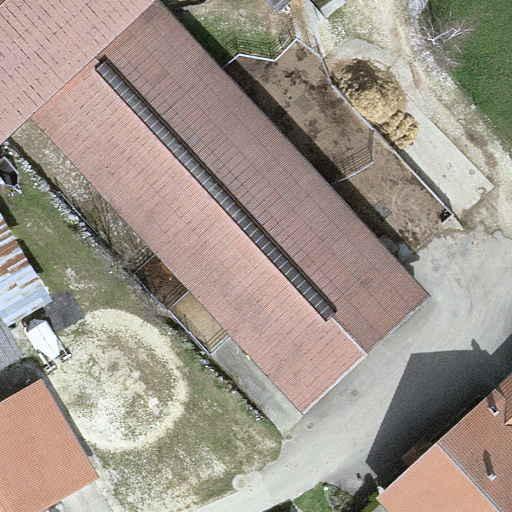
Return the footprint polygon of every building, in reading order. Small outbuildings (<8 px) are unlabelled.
[(148,0),(0,0),(0,156),(32,128),(298,418),(425,301),(148,0)] [(257,0),(272,16),(290,0),(257,0)] [(0,370),(17,362),(0,328),(27,315),(0,260),(0,370)] [(40,377),(0,400),(0,511),(40,511),(99,478),(40,377)] [(511,511),(511,381),(381,508),(384,511),(511,511)]
